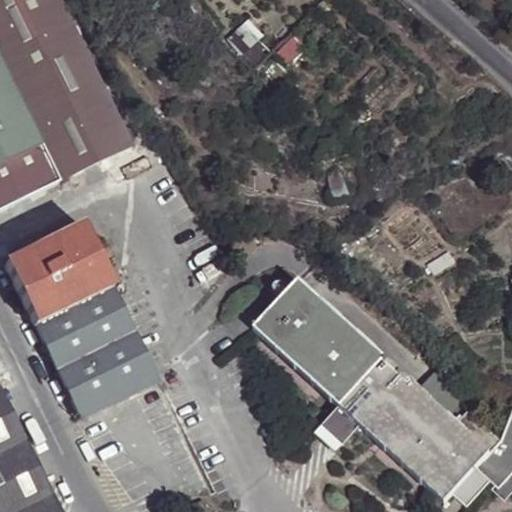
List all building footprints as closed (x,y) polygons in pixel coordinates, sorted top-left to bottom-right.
[(136,151),(61,0),(0,0),(0,53),(51,158),(65,185),(136,151)] [(0,53),(0,217),(65,185),(51,158),(0,53)] [(10,269),(40,329),(117,291),(105,268),(99,255),(88,230),(10,269)] [(111,248),(99,255),(105,268),(117,262),(111,248)] [(511,416),(501,442),(468,413),(456,426),(299,281),(254,332),(340,410),(334,417),(352,433),(358,427),(444,505),(476,471),(494,489),(498,492),(511,478),(511,416)] [(117,291),(40,329),(87,421),(161,384),(117,291)] [(0,511),(63,511),(0,385),(0,511)] [(352,433),(334,417),(324,427),(342,444),(352,433)] [(511,478),(498,492),(494,489),(491,492),(502,503),(511,493),(511,478)] [(208,511),(203,501),(188,507),(190,511),(208,511)]
